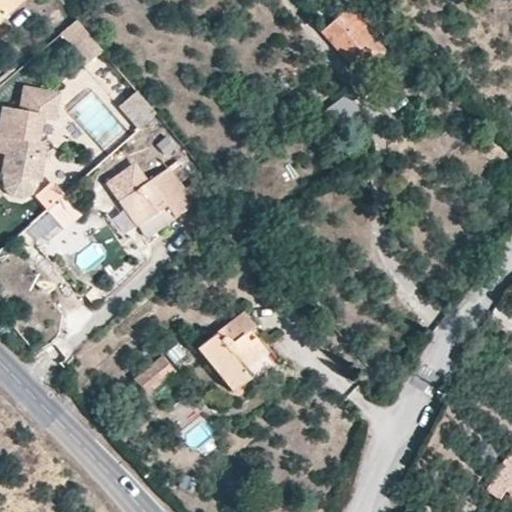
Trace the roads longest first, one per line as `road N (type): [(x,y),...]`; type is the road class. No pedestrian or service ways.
road 1 (unclassified): [(359,511),(392,435),(511,250)]
road 2 (tertiary): [(148,511),(0,359)]
